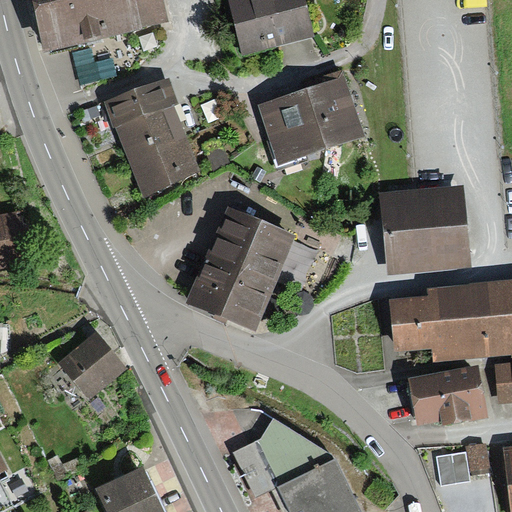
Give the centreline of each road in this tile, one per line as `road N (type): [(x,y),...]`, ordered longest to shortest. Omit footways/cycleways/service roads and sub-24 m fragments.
road 1 (residential): [(132,330),(174,321),(315,378),(394,451),(424,511)]
road 2 (secondary): [(1,0),(34,116),(132,330)]
road 3 (secondary): [(132,330),(221,511)]
